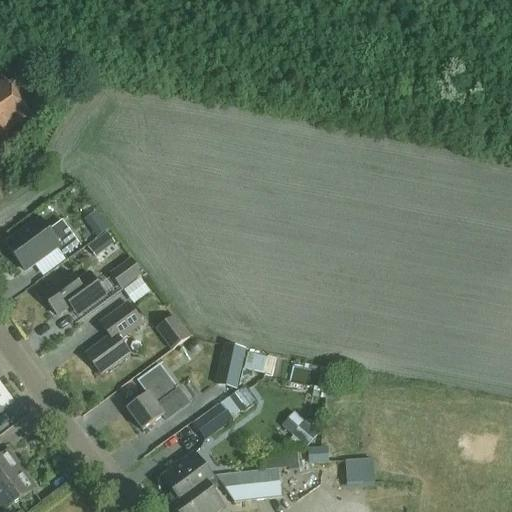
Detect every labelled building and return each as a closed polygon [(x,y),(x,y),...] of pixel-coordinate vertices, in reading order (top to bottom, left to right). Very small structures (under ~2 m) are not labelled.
[(0,135),(29,115),(38,109),(18,78),(8,84),(5,80),(0,83),(0,135)] [(62,223),(49,232),(41,220),(6,246),(25,272),(57,248),(63,256),(78,245),(62,223)] [(110,230),(91,240),(95,248),(114,239),(110,230)] [(113,237),(97,252),(103,258),(119,243),(113,237)] [(109,275),(122,292),(143,276),(131,259),(109,275)] [(41,293),(57,316),(72,306),(79,316),(106,296),(89,273),(77,282),(70,272),(41,293)] [(175,307),(159,319),(178,343),(194,331),(175,307)] [(101,375),(129,355),(119,342),(142,325),(131,310),(122,317),(118,312),(101,325),(110,337),(86,354),(101,375)] [(174,377),(191,368),(186,357),(169,366),(174,377)] [(176,390),(162,371),(160,367),(138,382),(148,396),(127,410),(142,431),(163,416),(155,405),(176,390)] [(232,422),(232,421),(231,420),(240,413),(244,413),(254,406),(256,400),(245,386),(230,398),(220,406),(219,405),(192,425),(205,442),(232,422)] [(370,420),(363,454),(377,457),(381,439),(401,443),(409,405),(387,401),(383,422),(370,420)] [(431,409),(409,405),(401,443),(423,447),(431,409)] [(423,447),(445,452),(452,414),(431,409),(423,447)] [(445,452),(440,476),(454,479),(459,454),(466,456),(474,418),(452,414),(445,452)] [(496,422),(474,418),(466,456),(487,460),(483,478),(498,481),(504,447),(492,444),(496,422)] [(304,421),(291,436),(306,449),(319,434),(304,421)] [(308,465),(327,463),(326,449),(307,450),(308,465)] [(0,486),(20,471),(6,453),(0,457),(0,486)] [(180,502),(211,479),(194,455),(162,478),(180,502)] [(280,499),(277,472),(276,470),(289,468),(289,471),(298,470),(297,457),(264,461),(265,471),(237,474),(211,479),(180,502),(173,507),(176,511),(217,511),(223,508),(212,493),(221,486),(234,504),(280,499)] [(374,484),(373,461),(345,462),(347,485),(374,484)] [(20,471),(0,486),(0,502),(6,510),(34,489),(20,471)]
